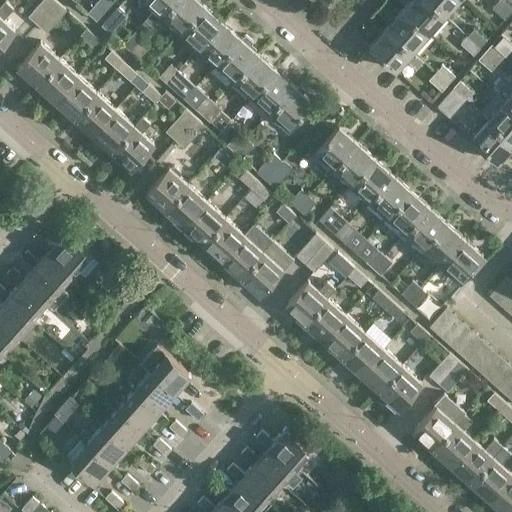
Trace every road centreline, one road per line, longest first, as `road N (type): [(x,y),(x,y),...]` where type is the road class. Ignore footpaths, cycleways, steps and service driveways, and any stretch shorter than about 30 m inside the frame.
road 1 (residential): [(511,202),(484,198),(260,0)]
road 2 (residential): [(287,371),(64,173)]
road 3 (residential): [(444,511),(287,371)]
road 4 (residential): [(163,511),(287,371)]
